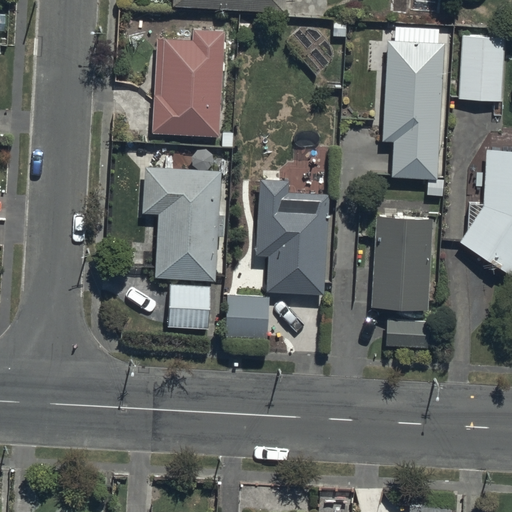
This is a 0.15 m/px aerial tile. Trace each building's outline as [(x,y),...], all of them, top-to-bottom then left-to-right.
[(282,17),(284,0),(175,0),(175,6),(282,17)] [(504,30),(461,27),(456,97),(499,100),(504,30)] [(218,38),(156,35),(151,136),(212,139),(218,38)] [(437,180),(443,45),(390,41),(386,179),(437,180)] [(511,154),(487,154),(484,206),(461,244),(511,276),(511,154)] [(217,283),(220,176),(151,171),(145,281),(217,283)] [(288,177),(257,175),(252,250),(266,251),(264,286),(321,290),(327,191),(287,188),(288,177)] [(432,219),(378,215),(372,306),(426,309),(432,219)] [(209,283),(168,283),(167,327),(209,327),(209,283)] [(268,293),(224,290),(222,334),(266,336),(268,293)] [(386,315),(385,342),(426,344),(428,318),(386,315)] [(408,500),(407,511),(449,511),(450,502),(408,500)]
